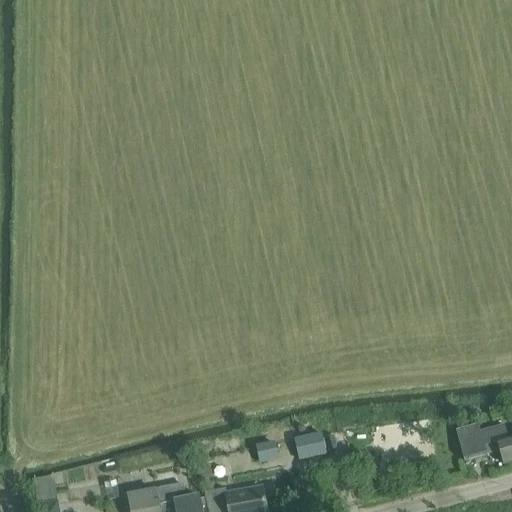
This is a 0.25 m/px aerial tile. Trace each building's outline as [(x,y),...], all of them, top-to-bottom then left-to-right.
[(393,451),(410,453),(411,440),(406,440),(408,430),(383,426),(381,437),(395,439),(393,451)] [(500,452),(504,466),(511,464),(511,441),(507,443),(504,429),(480,436),(478,428),(457,434),(465,464),(486,458),(485,456),(500,452)] [(327,455),(323,437),(323,436),(295,442),(299,461),(327,455)] [(260,468),(278,464),(274,446),(256,450),(260,468)] [(197,470),(199,482),(212,479),(209,468),(197,470)] [(58,478),(37,479),(39,500),(59,498),(58,478)] [(127,499),(130,511),(202,511),(201,502),(187,504),(183,488),(127,499)] [(266,511),(262,491),(227,498),(226,492),(205,496),(207,511),(266,511)]
